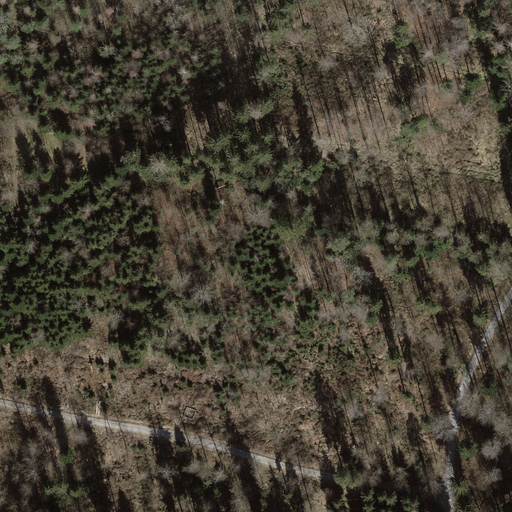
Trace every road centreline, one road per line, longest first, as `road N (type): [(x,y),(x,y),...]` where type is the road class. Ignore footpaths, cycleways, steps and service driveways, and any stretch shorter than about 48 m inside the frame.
road 1 (track): [(0,400),(178,433),(329,477),(451,496)]
road 2 (track): [(511,295),(473,362),(454,421),(451,496)]
